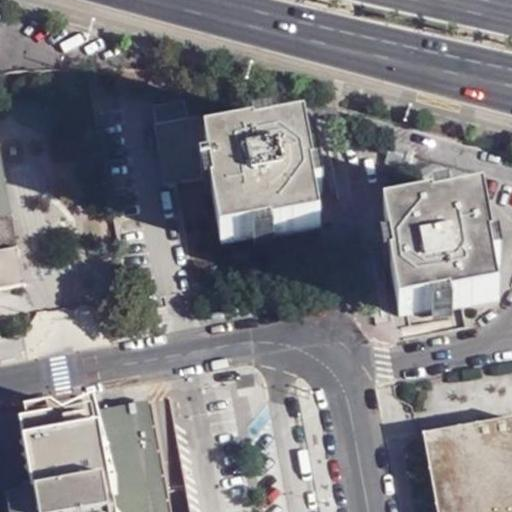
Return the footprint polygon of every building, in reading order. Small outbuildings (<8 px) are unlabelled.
[(295,102),(195,118),(212,221),(312,201),(308,176),(304,151),(295,102)] [(0,251),(16,248),(0,163),(0,251)] [(474,174),(374,191),(382,236),(391,292),(491,275),(474,174)] [(0,290),(23,286),(16,248),(0,251),(0,290)] [(168,511),(147,399),(135,401),(147,436),(151,443),(150,452),(153,459),(153,467),(156,475),(157,483),(161,491),(159,501),(163,508),(162,511),(168,511)] [(162,511),(163,508),(159,501),(161,491),(157,483),(156,475),(153,467),(153,459),(150,452),(151,443),(147,436),(135,401),(66,415),(67,422),(88,418),(88,423),(0,440),(0,485),(5,511),(162,511)] [(67,422),(66,415),(0,428),(0,440),(88,423),(88,418),(67,422)] [(511,511),(511,423),(425,440),(438,511),(511,511)]
